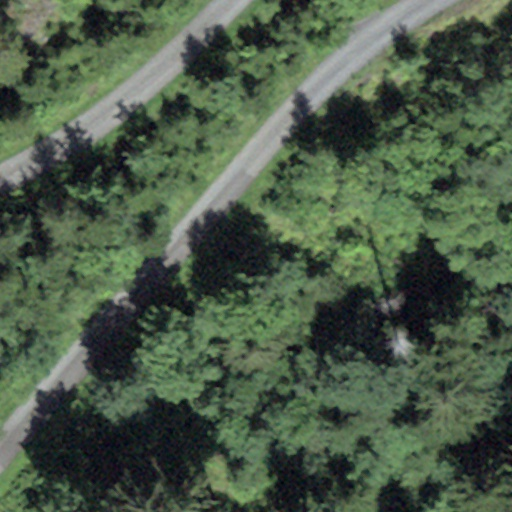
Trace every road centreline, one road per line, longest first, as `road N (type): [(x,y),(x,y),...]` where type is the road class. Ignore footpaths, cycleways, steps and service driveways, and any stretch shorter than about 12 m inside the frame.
road 1 (unclassified): [(430,0),(349,54),(311,92),(0,450)]
road 2 (unclassified): [(0,180),(115,110),(234,0)]
